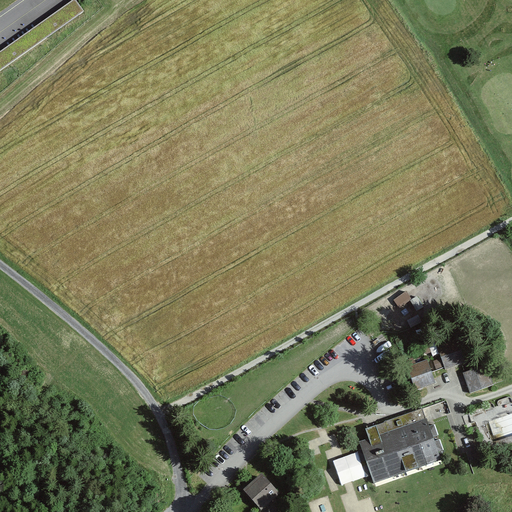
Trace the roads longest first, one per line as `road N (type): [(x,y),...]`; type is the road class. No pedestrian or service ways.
road 1 (track): [(161,415),(511,220)]
road 2 (unclassified): [(176,511),(181,480),(161,415),(102,349),(0,266)]
